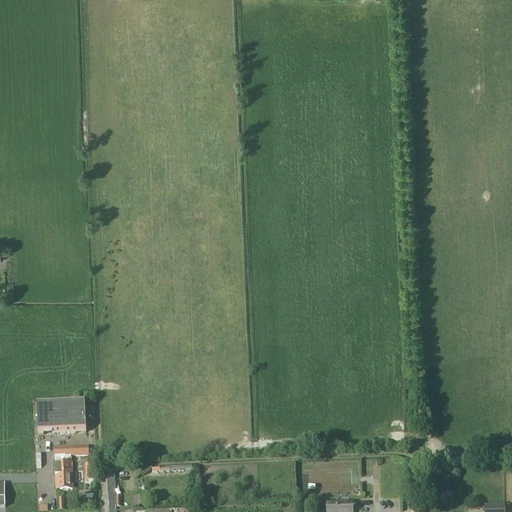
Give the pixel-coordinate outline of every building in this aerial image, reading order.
[(35,435),(85,433),(84,405),(34,406),(35,435)] [(71,463),(71,457),(88,456),(88,447),(54,449),(56,491),(72,490),(71,463)] [(85,481),(94,481),(94,464),(84,465),(85,481)] [(100,466),(100,476),(101,497),(101,511),(116,511),(116,507),(115,497),(114,465),(100,466)] [(192,466),(151,469),(152,473),(186,470),(186,472),(188,472),(188,476),(192,475),(192,466)] [(351,511),(352,503),(325,503),(325,511),(351,511)]
